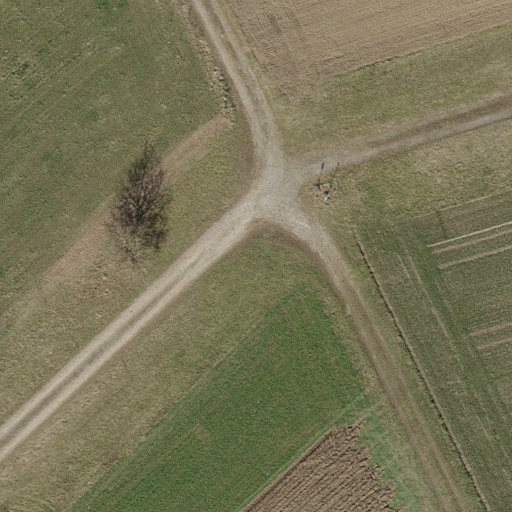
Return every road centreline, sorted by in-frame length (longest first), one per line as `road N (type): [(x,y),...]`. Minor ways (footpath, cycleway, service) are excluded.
road 1 (track): [(285,176),(0,450)]
road 2 (track): [(452,511),(285,176)]
road 3 (track): [(285,176),(511,110)]
road 4 (track): [(285,176),(202,0)]
